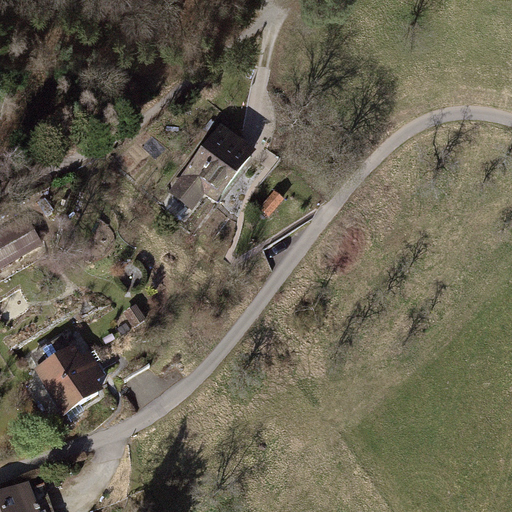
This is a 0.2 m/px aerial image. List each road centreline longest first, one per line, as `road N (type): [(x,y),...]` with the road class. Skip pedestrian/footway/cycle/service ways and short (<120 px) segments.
road 1 (track): [(0,474),(129,428),(165,404),(240,326),(347,186),(406,130),(462,111),(511,119)]
road 2 (track): [(281,0),(133,129),(0,195)]
road 3 (track): [(276,4),(247,145)]
